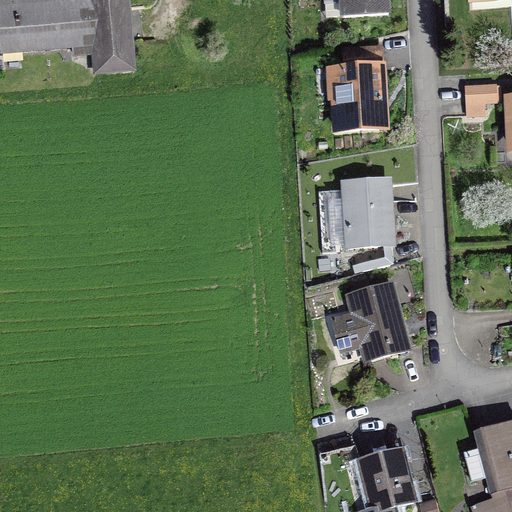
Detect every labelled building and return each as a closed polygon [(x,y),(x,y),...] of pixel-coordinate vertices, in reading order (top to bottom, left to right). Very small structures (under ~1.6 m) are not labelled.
[(94,76),(132,73),(125,0),(63,0),(0,5),(0,56),(1,56),(1,54),(70,48),(71,55),(92,53),(94,76)] [(387,17),(385,0),(322,0),(323,7),(340,6),(341,20),(387,17)] [(383,131),(378,52),(344,53),(345,73),(332,74),(336,134),(383,131)] [(495,105),(494,89),(464,90),(466,119),(483,118),(482,106),(495,105)] [(347,250),(390,247),(386,185),(343,187),(347,250)] [(365,364),(407,353),(389,287),(347,298),(352,317),(331,323),(339,354),(361,348),(365,364)] [(511,424),(473,435),(478,452),(467,455),(464,460),(469,479),(475,482),(485,480),(490,497),(511,491),(511,424)] [(403,469),(399,454),(359,464),(371,511),(385,511),(413,505),(407,482),(410,481),(407,468),(403,469)] [(493,504),(492,501),(469,510),(470,511),(509,511),(505,499),(493,504)] [(422,506),(423,511),(435,511),(433,503),(422,506)]
